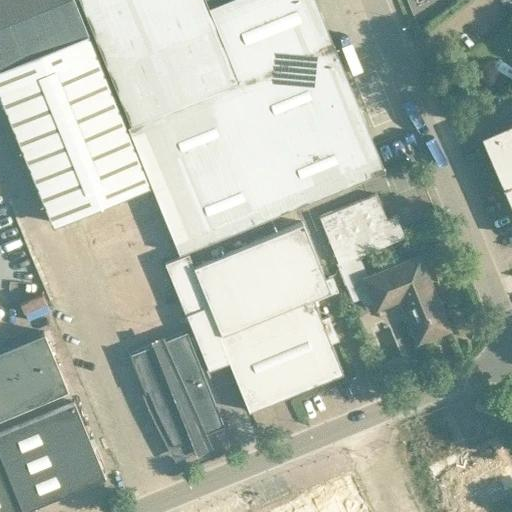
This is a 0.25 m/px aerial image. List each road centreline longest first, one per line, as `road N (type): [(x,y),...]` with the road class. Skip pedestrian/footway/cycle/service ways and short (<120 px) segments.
road 1 (tertiary): [(511,356),(137,511)]
road 2 (unclassified): [(511,347),(370,0)]
